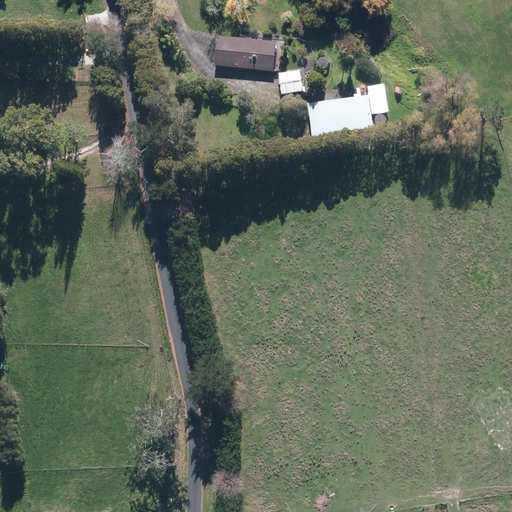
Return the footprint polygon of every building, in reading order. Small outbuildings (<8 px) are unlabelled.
[(280,45),(221,39),(218,68),(277,75),(280,45)] [(326,83),(325,72),(318,73),(319,84),(326,83)] [(303,73),(281,76),(284,97),(306,94),(303,73)] [(388,86),(370,89),(372,100),(373,100),(375,117),(392,115),(388,86)] [(377,134),(375,117),(373,100),(372,100),(311,107),(315,140),(377,134)] [(302,143),(303,149),(312,147),(310,141),(302,143)]
